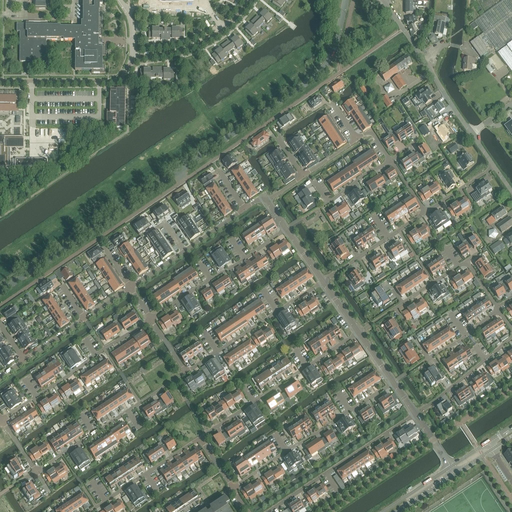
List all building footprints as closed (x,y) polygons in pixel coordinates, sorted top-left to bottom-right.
[(99,37),(102,37),(102,8),(100,8),(100,5),(103,5),(102,0),(82,0),(83,6),(81,6),(81,28),(70,28),(70,26),(47,26),(47,23),(26,23),(26,24),(17,24),(17,32),(20,32),(20,62),(29,62),(29,65),(39,65),(39,68),(48,68),(49,54),(46,54),(46,39),(63,39),(63,41),(75,41),(75,71),(92,71),(92,74),(105,74),(105,66),(102,66),(102,57),(106,57),(106,45),(99,45),(99,37)] [(34,0),(34,9),(47,9),(47,0),(34,0)] [(282,0),(273,0),(272,2),(273,3),(272,3),(280,8),(281,8),(285,2),(282,0)] [(511,0),(504,0),(475,22),(484,34),(471,43),(481,58),(489,52),(494,49),(497,52),(511,40),(511,39),(511,38),(511,0)] [(258,17),(257,17),(254,20),(261,26),(263,24),(263,23),(265,21),(267,24),(272,19),(272,18),(272,17),(266,11),(265,12),(265,11),(258,17)] [(415,16),(412,16),(405,18),(408,26),(415,24),(414,24),(417,23),(415,16)] [(445,24),(445,23),(446,19),(434,16),(433,22),(437,23),(435,34),(443,36),(445,24)] [(257,28),(258,29),(261,26),(254,20),(251,23),(252,24),(245,30),(246,30),(245,31),(252,38),(252,37),(253,37),(258,33),(255,30),(257,28)] [(412,37),(418,32),(415,25),(408,27),(412,37)] [(161,39),(161,40),(165,40),(165,30),(159,30),(159,29),(152,29),(149,29),(149,38),(152,38),(152,39),(159,39),(161,39)] [(172,29),(172,30),(165,30),(165,40),(170,40),(170,39),(172,39),(179,39),(182,39),(182,29),(179,29),(172,29)] [(229,42),(228,41),(224,45),(229,52),(233,49),(235,47),(237,50),(243,46),(242,45),(243,44),(238,37),(237,38),(236,37),(229,42)] [(511,43),(498,53),(511,72),(511,43)] [(227,53),(229,52),(224,45),(221,47),(222,48),(215,53),(215,54),(212,56),(217,63),(221,61),(221,62),(227,57),(225,54),(227,53)] [(385,82),(404,68),(405,70),(408,68),(407,66),(411,63),(406,56),(380,74),(385,82)] [(472,72),(472,64),(474,65),(475,60),(464,59),(464,71),(472,72)] [(151,80),(151,79),(157,79),(157,71),(152,71),(152,70),(151,70),(144,70),(144,71),(140,71),(140,80),(144,80),(143,80),(151,80)] [(162,70),(162,71),(157,71),(157,79),(163,79),(163,80),(170,81),(170,80),(174,80),(174,71),(170,71),(170,70),(163,70),(162,70)] [(406,86),(399,76),(392,80),(399,90),(406,86)] [(334,93),(343,87),(339,81),(330,87),(334,93)] [(390,84),(384,88),(387,94),(394,90),(390,84)] [(368,94),(363,86),(360,88),(365,96),(368,94)] [(431,97),(429,95),(431,94),(427,88),(423,91),(422,91),(418,93),(419,94),(415,97),(417,100),(415,101),(418,105),(420,104),(420,105),(423,103),(425,105),(431,101),(429,98),(431,97)] [(107,122),(107,126),(110,126),(110,127),(110,129),(115,129),(121,129),(125,129),(125,127),(125,90),(123,90),(122,90),(121,90),(111,90),(110,90),(110,100),(110,106),(110,111),(107,111),(107,116),(107,122)] [(0,111),(19,112),(19,106),(16,106),(16,96),(0,95),(0,111)] [(321,103),(319,100),(322,99),(320,96),(318,98),(317,98),(309,103),(311,105),(310,106),(312,109),(313,109),(321,103)] [(387,108),(401,99),(399,96),(396,99),(395,97),(393,98),(389,100),(386,96),(382,99),(387,108)] [(346,111),(355,105),(352,100),(342,107),(346,111)] [(433,117),(429,111),(433,108),(435,111),(436,110),(439,113),(445,109),(440,103),(435,107),(433,104),(424,110),(430,118),(433,117)] [(351,115),(360,109),(360,108),(358,109),(355,105),(346,111),(349,116),(351,115)] [(354,119),(363,113),(360,109),(351,115),(354,119)] [(357,124),(366,118),(363,113),(354,119),(357,124)] [(289,125),(294,122),(290,115),(277,124),(280,129),(289,124),(289,125)] [(322,127),(331,121),(328,116),(319,122),(322,127)] [(360,128),(369,122),(366,118),(357,124),(360,128)] [(325,132),(334,125),(331,121),(322,127),(325,132)] [(407,124),(400,129),(407,138),(413,134),(412,131),(414,129),(408,121),(406,122),(407,124)] [(363,133),(372,126),(369,122),(360,128),(363,133)] [(328,136),(337,130),(334,125),(325,132),(328,136)] [(450,134),(444,125),(441,127),(440,125),(434,129),(437,133),(439,132),(444,139),(448,136),(449,136),(449,135),(450,134)] [(393,131),(391,133),(393,137),(395,135),(400,142),(407,138),(400,129),(394,133),(393,131)] [(331,141),(340,134),(337,130),(328,136),(331,141)] [(257,148),(269,140),(267,138),(268,137),(266,135),(265,135),(264,133),(253,142),(254,144),(252,145),(254,147),(256,146),(257,148)] [(388,135),(382,140),(388,149),(395,145),(391,139),(393,137),(391,133),(388,135)] [(302,143),(304,142),(299,134),(290,140),(292,143),(290,144),(291,146),(290,147),(292,150),(302,143)] [(334,145),(343,139),(340,134),(331,141),(334,145)] [(0,137),(0,148),(0,149),(0,152),(0,157),(0,156),(0,167),(8,167),(8,162),(8,148),(24,148),(24,137),(0,137)] [(337,150),(346,143),(343,139),(334,145),(337,150)] [(300,155),(309,149),(307,146),(305,147),(302,143),(292,150),(294,153),(295,152),(296,154),(298,152),(300,155)] [(458,149),(456,147),(454,144),(448,149),(451,154),(458,149)] [(430,154),(425,146),(418,150),(423,157),(420,159),(423,163),(425,161),(423,158),(430,154)] [(312,157),(314,156),(309,149),(300,155),(301,157),(299,159),(300,160),(300,161),(302,164),(312,157)] [(271,163),(283,156),(281,153),(280,153),(279,151),(277,153),(275,150),(266,156),(271,163)] [(377,160),(371,151),(366,154),(373,163),(377,160)] [(473,163),(470,158),(471,158),(470,156),(469,157),(466,153),(459,158),(461,160),(458,162),(464,170),(467,168),(466,167),(473,163)] [(373,163),(366,154),(362,157),(368,166),(373,163)] [(418,161),(414,154),(407,159),(412,167),(419,162),(420,164),(423,163),(420,159),(418,161)] [(230,156),(222,162),(228,170),(236,164),(235,164),(237,163),(233,156),(231,157),(230,156)] [(285,165),(283,162),(286,161),(284,159),(285,159),(283,156),(271,163),(276,171),(285,165)] [(309,169),(318,163),(316,160),(314,162),(312,157),(302,164),(304,167),(305,168),(308,167),(309,169)] [(368,166),(362,157),(357,160),(364,169),(368,166)] [(412,167),(407,159),(401,163),(405,169),(402,171),(405,175),(407,173),(406,171),(412,167)] [(364,169),(357,160),(353,163),(360,174),(361,174),(359,172),(364,169)] [(360,174),(353,163),(354,165),(350,168),(356,177),(360,174)] [(281,178),(293,170),(291,167),(290,167),(289,166),(287,167),(285,165),(276,171),(281,178)] [(230,180),(243,172),(240,167),(231,172),(234,176),(232,178),(231,177),(229,179),(230,180)] [(356,177),(350,168),(345,171),(351,180),(356,177)] [(397,177),(391,169),(385,174),(389,180),(386,182),(389,185),(391,184),(390,182),(397,177)] [(295,179),(293,177),(295,175),(294,173),(295,173),(293,170),(281,178),(283,177),(286,181),(284,182),(286,185),(295,179)] [(455,185),(450,178),(453,176),(449,170),(446,172),(447,174),(441,179),(448,189),(450,188),(451,189),(453,187),(453,186),(455,185)] [(351,180),(345,171),(341,174),(347,183),(351,180)] [(237,182),(246,176),(243,172),(230,180),(231,181),(233,180),(235,178),(237,182)] [(213,180),(209,173),(206,175),(205,175),(203,177),(199,179),(204,186),(213,180)] [(347,183),(341,174),(336,177),(342,186),(347,183)] [(236,189),(249,181),(246,176),(237,182),(240,185),(238,187),(237,186),(235,188),(236,189)] [(384,183),(379,176),(373,181),(378,189),(384,184),(386,187),(389,185),(386,182),(384,183)] [(342,186),(336,177),(332,180),(338,189),(342,186)] [(338,189),(332,180),(327,183),(333,192),(338,189)] [(243,191),(252,185),(249,181),(236,189),(237,190),(239,189),(241,187),(243,191)] [(378,189),(373,181),(366,185),(370,191),(368,193),(370,197),(373,195),(372,193),(378,189)] [(439,192),(436,187),(438,185),(436,182),(427,188),(433,196),(439,192)] [(489,194),(488,192),(492,190),(487,182),(483,185),(483,184),(479,187),(476,190),(477,192),(471,196),(476,203),(483,199),(481,197),(485,194),(486,197),(489,194)] [(209,195),(217,189),(214,185),(206,190),(209,195)] [(242,198),(255,190),(252,185),(243,191),(246,194),(244,196),(243,195),(241,197),(242,198)] [(298,196),(295,198),(299,205),(300,204),(311,197),(306,190),(302,193),(301,190),(299,188),(295,190),(299,195),(298,196)] [(433,196),(427,188),(425,190),(423,188),(419,191),(421,193),(418,194),(420,198),(423,196),(426,201),(433,196)] [(212,199),(220,194),(217,189),(209,195),(212,199)] [(250,200),(258,194),(255,190),(242,198),(243,199),(245,198),(247,196),(250,200)] [(185,191),(178,196),(178,195),(173,198),(174,199),(174,200),(179,207),(190,199),(185,191)] [(367,198),(363,192),(360,193),(358,191),(356,192),(356,191),(353,193),(353,194),(359,203),(367,198)] [(359,203),(353,194),(353,193),(350,195),(350,196),(349,197),(351,200),(348,201),(352,208),(359,203)] [(215,204),(223,198),(220,194),(212,199),(215,204)] [(311,197),(300,204),(305,210),(307,209),(308,208),(310,211),(313,209),(311,206),(315,203),(311,197)] [(418,207),(411,197),(407,200),(406,199),(401,202),(409,213),(410,215),(419,209),(418,207)] [(218,208),(226,203),(223,198),(215,204),(218,208)] [(468,202),(466,203),(463,199),(456,204),(463,214),(470,209),(468,206),(470,205),(468,202)] [(409,213),(401,202),(397,205),(404,216),(409,213)] [(221,213),(229,207),(226,203),(218,208),(221,213)] [(463,214),(456,204),(450,208),(453,212),(450,214),(452,217),(455,215),(455,216),(458,214),(459,216),(463,214)] [(347,207),(345,209),(342,205),(335,209),(342,219),(349,215),(347,212),(349,210),(347,207)] [(404,216),(397,205),(392,208),(400,219),(404,216)] [(165,206),(159,210),(165,218),(167,217),(171,214),(165,206)] [(224,218),(232,212),(229,207),(221,213),(224,218)] [(400,219),(392,208),(388,211),(395,222),(400,219)] [(496,222),(507,214),(502,208),(491,215),(492,216),(486,221),(490,226),(496,221),(496,222)] [(342,219),(335,209),(329,213),(332,217),(329,219),(331,222),(334,221),(341,217),(342,219)] [(153,214),(150,216),(154,221),(157,219),(159,222),(160,221),(165,218),(159,210),(153,214)] [(395,222),(388,211),(383,214),(390,225),(395,222)] [(450,222),(444,213),(441,214),(440,212),(438,213),(437,213),(434,215),(442,226),(450,222)] [(181,221),(178,223),(178,224),(179,226),(181,228),(193,220),(194,219),(191,214),(181,221)] [(442,226),(434,215),(431,217),(432,217),(430,218),(432,221),(429,222),(435,231),(442,226)] [(144,217),(138,221),(145,232),(149,229),(151,228),(151,227),(149,224),(151,223),(148,217),(145,219),(144,217)] [(502,233),(511,225),(511,221),(509,217),(497,226),(502,233)] [(276,228),(269,218),(264,221),(264,220),(259,223),(264,231),(266,234),(276,228)] [(193,220),(181,228),(182,230),(184,232),(196,224),(193,220)] [(138,221),(132,225),(139,236),(143,233),(145,232),(138,221)] [(264,231),(259,223),(255,226),(262,237),(266,234),(264,231)] [(196,224),(184,232),(184,233),(185,235),(187,237),(199,229),(199,228),(196,224)] [(262,237),(255,226),(250,229),(257,240),(262,237)] [(427,234),(430,232),(427,229),(425,230),(422,226),(415,231),(422,241),(429,236),(427,234)] [(199,229),(187,237),(188,239),(190,242),(204,232),(200,227),(200,228),(199,228),(199,229)] [(257,240),(250,229),(246,232),(253,243),(257,240)] [(377,237),(371,229),(366,232),(373,242),(375,241),(374,239),(377,237)] [(498,235),(495,229),(488,231),(488,238),(495,240),(498,235)] [(157,231),(145,239),(149,244),(151,243),(150,242),(160,236),(159,234),(157,231)] [(415,231),(407,237),(411,244),(414,242),(414,243),(415,243),(416,245),(422,241),(415,231)] [(253,243),(246,232),(241,235),(244,240),(242,241),(244,243),(245,242),(248,246),(253,243)] [(373,242),(366,232),(362,235),(367,244),(370,242),(371,243),(373,242)] [(125,241),(121,235),(117,237),(117,236),(114,238),(115,239),(112,241),(116,247),(125,241)] [(367,244),(362,235),(357,238),(364,248),(366,247),(365,245),(367,244)] [(160,236),(150,242),(151,243),(154,247),(163,240),(162,238),(160,236)] [(364,248),(357,238),(356,237),(350,241),(353,246),(355,245),(358,250),(361,248),(362,249),(364,248)] [(481,245),(475,237),(469,241),(467,239),(465,241),(467,245),(470,243),(474,249),(481,245)] [(163,240),(154,247),(156,251),(157,251),(166,245),(166,244),(165,243),(163,240)] [(334,254),(344,247),(340,240),(336,243),(334,241),(331,243),(332,245),(332,246),(333,248),(332,250),(334,254)] [(469,253),(465,246),(467,245),(465,241),(462,243),(456,248),(462,257),(469,253)] [(495,255),(504,248),(500,241),(490,248),(495,255)] [(288,245),(286,246),(283,242),(277,246),(282,254),(288,250),(290,248),(288,245)] [(122,254),(131,248),(128,243),(119,250),(122,254)] [(406,251),(402,245),(400,246),(398,243),(396,245),(396,244),(393,246),(399,256),(406,251)] [(156,251),(154,253),(158,257),(159,257),(159,256),(170,249),(169,249),(168,247),(166,245),(157,251),(156,251)] [(282,254),(277,246),(270,251),(273,255),(270,257),(272,260),(275,258),(276,261),(283,256),(282,255),(282,254)] [(399,256),(393,246),(390,248),(390,249),(388,250),(390,253),(388,254),(392,261),(399,256)] [(230,262),(220,247),(215,251),(225,266),(230,262)] [(344,256),(348,253),(344,247),(334,254),(338,260),(341,258),(343,261),(346,259),(344,256)] [(102,258),(100,255),(102,254),(98,248),(88,254),(89,255),(88,256),(90,260),(92,260),(94,263),(102,258)] [(127,258),(134,252),(131,248),(122,254),(125,259),(127,258)] [(170,249),(159,256),(159,257),(162,261),(173,253),(171,251),(170,249)] [(130,262),(139,256),(136,251),(134,252),(127,258),(130,262)] [(225,266),(215,251),(210,254),(220,269),(225,266)] [(264,258),(263,256),(260,258),(258,254),(256,256),(257,258),(264,268),(268,265),(266,261),(264,258)] [(388,262),(384,256),(381,257),(379,255),(378,256),(377,255),(374,257),(381,267),(388,262)] [(133,267),(142,260),(139,256),(130,262),(133,267)] [(264,268),(257,258),(256,256),(254,257),(256,261),(254,262),(259,271),(264,268)] [(487,266),(483,260),(485,259),(483,256),(480,258),(481,261),(475,265),(480,272),(489,265),(487,266)] [(381,267),(374,257),(371,259),(371,260),(370,261),(372,264),(369,265),(373,272),(381,267)] [(446,266),(440,258),(435,261),(442,271),(444,270),(443,268),(446,266)] [(100,270),(109,264),(105,259),(96,265),(100,270)] [(136,271),(145,265),(142,260),(133,267),(136,271)] [(259,271),(254,262),(251,264),(249,260),(247,262),(248,264),(255,274),(259,271)] [(442,271),(435,261),(431,264),(437,273),(439,271),(440,272),(442,271)] [(255,274),(248,264),(247,262),(245,263),(247,267),(245,268),(250,277),(255,274)] [(103,275),(112,268),(109,264),(100,270),(103,275)] [(437,273),(431,264),(426,267),(433,277),(435,276),(434,274),(437,273)] [(139,276),(148,269),(145,265),(136,271),(139,276)] [(495,274),(494,271),(493,272),(489,265),(480,272),(484,278),(490,274),(492,276),(495,274)] [(250,277),(245,268),(242,270),(240,266),(238,268),(239,270),(246,280),(250,277)] [(106,280),(115,273),(112,268),(103,275),(106,280)] [(198,277),(191,268),(187,271),(193,280),(198,277)] [(246,280),(239,270),(238,268),(236,269),(238,273),(235,275),(241,283),(246,280)] [(73,277),(68,269),(61,273),(66,281),(73,277)] [(313,278),(307,270),(303,273),(311,286),(313,285),(311,283),(309,281),(313,278)] [(193,280),(187,271),(182,274),(188,283),(193,280)] [(353,271),(347,275),(352,282),(354,281),(362,276),(360,273),(359,273),(358,271),(355,273),(353,271)] [(428,279),(423,271),(418,274),(424,282),(428,279)] [(471,275),(468,276),(466,272),(459,277),(464,285),(471,280),(470,280),(473,278),(471,275)] [(109,284),(118,278),(115,273),(106,280),(108,282),(107,283),(107,284),(108,283),(109,284)] [(311,286),(303,273),(298,276),(304,284),(307,282),(309,284),(308,284),(310,287),(311,286)] [(188,283),(182,274),(178,277),(184,286),(188,283)] [(424,282),(418,274),(414,277),(419,285),(424,282)] [(304,284),(298,276),(294,279),(302,292),(304,291),(302,289),(300,287),(304,284)] [(352,282),(349,284),(354,291),(357,290),(363,285),(361,283),(364,281),(363,279),(364,279),(362,276),(354,281),(352,282)] [(184,286),(178,277),(173,280),(181,291),(180,289),(184,286)] [(230,284),(230,283),(226,277),(219,282),(224,290),(231,286),(232,288),(235,286),(232,282),(230,284)] [(419,285),(414,277),(409,280),(415,288),(419,285)] [(464,285),(459,277),(453,281),(455,285),(453,287),(455,290),(457,288),(458,289),(464,285)] [(511,279),(510,277),(504,281),(503,281),(501,282),(503,286),(506,284),(510,291),(511,290),(511,279)] [(112,289),(121,282),(118,278),(109,284),(112,289)] [(72,289),(80,284),(77,279),(69,284),(72,289)] [(302,292),(294,279),(289,282),(295,290),(298,288),(300,290),(299,290),(301,292),(302,292)] [(181,291),(173,280),(175,282),(170,285),(176,294),(181,291)] [(415,288),(409,280),(405,283),(410,291),(415,288)] [(53,288),(49,281),(46,283),(45,282),(41,285),(42,286),(39,288),(43,295),(46,293),(47,293),(51,291),(50,290),(53,288)] [(114,293),(124,286),(121,282),(112,289),(114,293)] [(224,290),(219,282),(213,286),(217,292),(214,294),(217,298),(219,296),(218,294),(224,290)] [(295,290),(289,282),(285,285),(293,298),(295,297),(293,295),(291,293),(295,290)] [(505,294),(501,288),(503,286),(501,282),(498,284),(499,286),(493,290),(498,298),(505,294)] [(410,291),(405,283),(400,286),(406,294),(410,291)] [(75,294),(83,288),(80,284),(72,289),(75,294)] [(176,294),(170,285),(166,288),(172,297),(176,294)] [(293,298),(285,285),(280,288),(286,296),(289,294),(291,296),(290,296),(292,298),(293,298)] [(449,295),(443,286),(441,288),(439,285),(438,287),(437,286),(434,288),(441,298),(442,300),(449,295)] [(385,294),(384,293),(385,292),(381,286),(374,290),(375,292),(374,292),(375,294),(371,296),(375,302),(385,294)] [(406,294),(400,286),(395,289),(401,297),(406,294)] [(78,298),(86,293),(83,288),(75,294),(78,298)] [(172,297),(166,288),(161,291),(167,300),(172,297)] [(286,296),(280,288),(276,291),(281,299),(286,296)] [(441,298),(434,288),(431,290),(432,291),(430,292),(432,295),(429,296),(433,303),(441,298)] [(212,296),(208,289),(201,294),(206,302),(213,298),(214,299),(217,298),(214,294),(212,296)] [(167,300),(161,291),(157,294),(163,303),(167,300)] [(81,303),(89,297),(86,293),(78,298),(81,303)] [(163,303),(157,294),(152,297),(158,306),(163,303)] [(391,302),(387,296),(385,294),(375,302),(378,307),(382,304),(383,306),(384,305),(385,306),(391,302)] [(46,306),(54,301),(55,302),(57,300),(57,301),(59,299),(57,297),(55,298),(53,300),(51,296),(42,302),(46,306)] [(188,298),(186,299),(189,303),(196,314),(201,311),(194,300),(191,296),(188,298)] [(84,307),(92,302),(89,297),(81,303),(84,307)] [(491,308),(488,304),(491,303),(487,297),(480,302),(486,311),(491,308)] [(184,300),(181,302),(184,307),(191,317),(196,314),(189,303),(186,299),(184,300)] [(316,307),(319,305),(317,302),(314,304),(312,299),(305,304),(310,312),(311,314),(318,309),(316,307)] [(265,310),(259,300),(254,303),(260,313),(265,310)] [(57,305),(55,302),(54,301),(46,306),(49,311),(57,305)] [(425,304),(423,305),(420,301),(414,306),(419,314),(426,309),(425,309),(428,307),(425,304)] [(87,312),(95,306),(92,302),(84,307),(87,312)] [(486,311),(480,302),(481,303),(477,306),(482,314),(486,311)] [(260,313),(254,303),(250,306),(256,316),(260,313)] [(305,304),(298,308),(296,310),(301,317),(303,315),(304,316),(310,312),(305,304)] [(52,315),(60,310),(61,311),(63,309),(63,310),(65,308),(63,306),(61,307),(59,309),(57,305),(49,311),(52,315)] [(256,316),(250,306),(245,309),(251,319),(256,316)] [(419,314),(414,306),(407,310),(410,314),(407,316),(409,319),(412,317),(412,318),(419,314)] [(482,314),(477,306),(472,309),(477,317),(482,314)] [(16,313),(12,307),(8,309),(5,310),(6,311),(3,313),(7,319),(9,318),(11,320),(17,316),(15,314),(16,313)] [(251,319),(245,309),(241,312),(248,324),(249,324),(247,322),(251,319)] [(477,317),(472,309),(468,312),(467,311),(473,320),(477,317)] [(55,320),(63,314),(61,311),(60,310),(52,315),(55,320)] [(138,322),(134,315),(136,314),(134,310),(131,312),(133,314),(126,318),(132,326),(138,322)] [(296,326),(289,316),(286,311),(281,315),(291,330),(296,326)] [(473,320),(467,311),(462,314),(468,323),(473,320)] [(248,324),(241,312),(241,313),(242,315),(238,318),(244,327),(248,324)] [(174,313),(168,317),(173,325),(174,327),(181,323),(179,320),(182,318),(180,315),(177,317),(174,313)] [(57,324),(66,319),(66,320),(69,318),(69,319),(71,317),(69,315),(67,316),(65,318),(63,314),(55,320),(57,324)] [(291,330),(281,315),(277,318),(281,325),(279,326),(282,331),(284,330),(287,333),(291,330)] [(12,331),(23,324),(19,316),(9,322),(11,325),(9,326),(10,328),(12,331)] [(132,326),(126,318),(125,316),(119,321),(118,320),(115,321),(118,325),(120,323),(125,330),(132,326)] [(168,317),(161,322),(164,326),(161,327),(164,331),(166,329),(167,330),(173,325),(168,317)] [(244,327),(238,318),(233,320),(239,330),(244,327)] [(69,323),(66,320),(66,319),(57,324),(61,329),(69,323)] [(504,327),(499,319),(494,323),(499,330),(504,327)] [(239,330),(233,320),(229,323),(235,333),(239,330)] [(120,333),(115,327),(118,325),(115,321),(113,323),(114,325),(108,329),(107,328),(113,337),(120,333)] [(388,334),(398,327),(393,321),(389,324),(387,321),(384,323),(386,326),(385,326),(387,329),(385,330),(388,334)] [(235,333),(229,323),(224,326),(230,336),(235,333)] [(499,330),(494,323),(489,326),(495,333),(499,330)] [(28,331),(23,324),(12,331),(14,334),(15,336),(17,334),(19,337),(28,331)] [(230,336),(224,326),(220,329),(226,339),(230,336)] [(270,326),(261,332),(266,340),(269,339),(270,341),(274,338),(273,336),(272,335),(275,334),(270,326)] [(495,333),(489,326),(485,329),(491,338),(490,336),(495,333)] [(342,338),(335,327),(330,330),(336,338),(338,337),(340,339),(342,338)] [(398,337),(402,334),(398,327),(388,334),(392,340),(395,339),(396,341),(399,339),(398,337)] [(113,337),(107,328),(100,332),(97,333),(100,337),(102,335),(107,342),(113,337)] [(455,336),(450,328),(445,331),(450,340),(455,336)] [(226,339),(220,329),(215,333),(221,342),(226,339)] [(336,338),(330,330),(329,329),(325,332),(326,333),(334,345),(336,344),(334,340),(336,338)] [(491,338),(485,329),(480,332),(487,341),(491,338)] [(31,339),(28,335),(30,334),(28,331),(19,337),(21,339),(19,341),(20,342),(19,343),(21,346),(31,339)] [(450,340),(445,331),(440,334),(446,343),(450,340)] [(261,332),(254,337),(257,341),(255,343),(257,346),(259,344),(260,345),(266,340),(261,332)] [(334,345),(326,333),(321,336),(327,345),(329,343),(332,347),(334,345)] [(150,343),(143,334),(134,340),(136,343),(141,350),(146,347),(146,346),(150,343)] [(446,343),(440,334),(436,337),(441,346),(446,343)] [(327,345),(321,336),(317,339),(325,351),(327,350),(324,346),(327,345)] [(441,346),(436,337),(431,340),(437,349),(441,346)] [(29,351),(38,345),(36,342),(34,344),(31,339),(21,346),(23,349),(24,348),(25,350),(27,349),(29,351)] [(256,349),(251,341),(247,343),(245,341),(246,341),(244,339),(243,340),(251,352),(256,349)] [(325,351),(317,339),(312,342),(318,350),(320,349),(323,353),(325,351)] [(141,350),(136,343),(134,340),(130,343),(137,353),(141,350)] [(251,352),(243,340),(242,341),(243,343),(244,342),(245,345),(241,347),(247,355),(251,352)] [(437,349),(431,340),(427,343),(432,352),(437,349)] [(318,350),(312,342),(311,341),(305,345),(308,350),(310,349),(315,356),(317,354),(315,352),(318,350)] [(203,351),(201,347),(203,346),(200,342),(193,346),(201,359),(203,358),(201,355),(201,356),(199,354),(203,351)] [(137,353),(130,343),(125,346),(133,356),(137,353)] [(432,352),(427,343),(422,346),(428,355),(432,352)] [(403,357),(413,351),(409,344),(405,347),(403,345),(400,347),(402,349),(401,350),(403,352),(401,354),(403,357)] [(247,355),(241,347),(238,349),(236,347),(237,347),(236,345),(234,346),(242,358),(247,355)] [(360,348),(358,349),(355,345),(348,350),(354,358),(360,353),(362,351),(360,348)] [(133,356),(125,346),(121,349),(128,359),(133,356)] [(201,359),(193,346),(189,349),(194,357),(197,355),(199,357),(198,357),(200,359),(201,359)] [(242,358),(234,346),(233,347),(234,349),(235,348),(236,351),(232,353),(238,361),(242,358)] [(472,356),(466,348),(464,350),(461,346),(459,348),(461,350),(467,360),(472,356)] [(0,359),(12,352),(10,349),(9,349),(8,348),(6,349),(4,347),(0,349),(0,359)] [(78,359),(71,348),(66,351),(76,366),(81,363),(78,359)] [(467,360),(461,350),(459,348),(457,349),(460,353),(457,354),(463,363),(467,360)] [(128,359),(121,349),(116,352),(123,362),(128,359)] [(194,357),(189,349),(184,352),(192,364),(194,364),(192,361),(192,362),(190,360),(194,357)] [(354,358),(348,350),(342,354),(345,358),(342,360),(344,363),(347,361),(347,362),(354,358)] [(76,366),(66,351),(61,355),(71,370),(76,366)] [(238,361),(232,353),(229,355),(227,353),(228,353),(227,351),(225,352),(233,364),(238,361)] [(413,360),(418,357),(413,351),(403,357),(408,364),(410,362),(412,365),(415,363),(413,360)] [(14,361),(12,359),(14,357),(13,355),(14,355),(12,352),(0,359),(5,367),(14,361)] [(123,362),(116,352),(112,355),(119,366),(123,362)] [(192,364),(184,352),(179,355),(185,363),(188,361),(190,363),(191,365),(192,364)] [(233,364),(225,352),(224,353),(225,355),(226,354),(227,357),(223,359),(229,367),(233,364)] [(463,363),(457,354),(455,356),(452,352),(450,353),(452,356),(458,366),(463,363)] [(458,366),(452,356),(450,353),(448,355),(451,359),(448,360),(454,369),(458,366)] [(342,365),(344,363),(342,360),(340,361),(337,357),(330,362),(336,370),(342,365)] [(113,369),(108,360),(104,363),(103,361),(103,360),(102,358),(100,359),(103,363),(109,372),(113,369)] [(292,368),(286,359),(285,358),(280,361),(281,363),(289,375),(292,373),(289,369),(292,368)] [(507,365),(509,363),(507,360),(505,362),(502,358),(495,362),(501,370),(508,366),(507,365)] [(109,372),(103,363),(100,359),(99,360),(100,362),(101,362),(102,364),(99,366),(104,375),(109,372)] [(225,374),(218,364),(216,359),(211,363),(221,378),(225,374)] [(454,369),(448,360),(446,362),(444,359),(442,361),(450,374),(455,371),(454,369)] [(63,371),(56,360),(51,364),(59,374),(63,371)] [(336,370),(330,362),(324,366),(327,370),(324,372),(326,375),(329,373),(329,374),(336,370)] [(501,370),(495,362),(489,366),(492,371),(489,372),(491,375),(494,374),(501,370)] [(221,378),(211,363),(206,366),(216,381),(221,378)] [(289,375),(281,363),(277,365),(283,374),(285,372),(287,376),(289,375)] [(59,374),(51,364),(47,366),(56,379),(54,377),(59,374)] [(104,375),(99,366),(95,369),(94,367),(94,366),(93,364),(91,365),(94,369),(99,378),(104,375)] [(99,378),(94,369),(91,365),(90,366),(91,368),(92,368),(93,370),(90,372),(95,381),(99,378)] [(283,374),(277,365),(273,368),(281,380),(283,379),(280,375),(283,374)] [(56,379),(47,366),(47,367),(48,369),(44,372),(51,382),(56,379)] [(323,382),(315,371),(313,367),(308,370),(318,385),(323,382)] [(428,381),(440,373),(436,367),(433,369),(433,368),(427,372),(428,373),(424,376),(428,381)] [(281,380),(273,368),(268,371),(274,380),(276,378),(279,382),(281,380)] [(95,381),(90,372),(86,375),(85,373),(85,372),(84,370),(82,371),(85,375),(91,384),(95,381)] [(318,385),(308,370),(303,373),(313,388),(318,385)] [(91,384),(85,375),(82,371),(81,372),(82,374),(83,374),(84,376),(80,379),(86,387),(91,384)] [(274,380),(268,371),(264,374),(272,386),(274,385),(271,381),(274,380)] [(51,382),(44,372),(39,375),(47,385),(51,382)] [(381,381),(375,372),(370,375),(379,388),(380,387),(379,385),(378,385),(377,383),(381,381)] [(203,381),(205,379),(203,376),(201,377),(198,373),(191,378),(198,388),(202,385),(201,383),(203,381)] [(441,381),(444,379),(440,373),(428,381),(431,386),(435,384),(436,385),(441,382),(441,381)] [(272,386),(264,374),(259,377),(265,386),(267,384),(270,388),(272,386)] [(47,385),(39,375),(35,378),(42,388),(47,385)] [(379,388),(370,375),(366,378),(371,387),(375,384),(376,387),(377,389),(379,388)] [(492,384),(486,375),(483,377),(482,375),(480,376),(480,375),(477,377),(485,389),(492,384)] [(265,386),(259,377),(258,376),(252,380),(255,386),(257,384),(261,391),(264,390),(262,387),(265,386)] [(485,389),(477,377),(474,379),(474,380),(472,381),(474,384),(472,386),(476,392),(483,387),(484,389),(485,389)] [(198,388),(191,378),(185,382),(188,386),(185,388),(187,391),(190,389),(190,390),(193,388),(194,390),(198,388)] [(371,387),(366,378),(361,381),(370,394),(371,393),(370,391),(369,391),(368,389),(371,387)] [(370,394),(361,381),(357,384),(362,393),(366,390),(367,393),(368,395),(370,394)] [(80,384),(77,386),(75,382),(68,386),(73,394),(80,390),(80,389),(82,387),(80,384)] [(301,389),(297,383),(290,387),(296,395),(302,391),(303,393),(306,391),(304,387),(301,389)] [(362,393),(357,384),(352,387),(361,400),(362,399),(361,397),(360,397),(359,395),(362,393)] [(73,394),(68,386),(62,390),(64,394),(62,396),(64,399),(66,398),(67,398),(73,394)] [(296,395),(290,387),(284,391),(288,398),(286,399),(288,403),(291,401),(289,399),(296,395)] [(361,400),(352,387),(348,390),(353,399),(357,396),(358,398),(358,399),(359,401),(361,400)] [(474,397),(468,388),(466,390),(464,387),(463,389),(462,388),(459,390),(467,402),(474,397)] [(21,404),(11,389),(6,392),(16,407),(21,404)] [(133,397),(128,389),(123,392),(129,400),(128,401),(129,403),(129,404),(130,406),(133,404),(132,402),(131,402),(130,400),(133,397)] [(242,400),(239,395),(241,393),(239,390),(230,396),(235,404),(242,400)] [(467,402),(459,390),(456,392),(457,393),(455,394),(456,396),(454,398),(460,407),(467,402)] [(16,407),(6,392),(1,395),(8,406),(11,410),(16,407)] [(129,400),(123,392),(119,395),(124,403),(128,401),(129,400)] [(173,402),(168,394),(161,399),(165,405),(163,407),(165,410),(168,408),(166,406),(173,402)] [(124,403),(119,395),(114,398),(120,407),(119,407),(120,409),(120,410),(121,412),(124,410),(123,408),(122,408),(121,406),(124,403)] [(283,401),(279,395),(272,399),(278,407),(284,403),(285,405),(288,403),(286,399),(283,401)] [(398,405),(392,396),(389,398),(388,395),(386,396),(383,398),(391,410),(398,405)] [(59,398),(56,400),(53,396),(47,400),(52,408),(59,404),(58,403),(61,401),(59,398)] [(235,404),(230,396),(221,402),(223,405),(226,404),(229,409),(235,404)] [(120,407),(114,398),(110,401),(115,410),(119,407),(120,407)] [(391,410),(383,398),(380,400),(378,402),(380,404),(377,406),(383,415),(391,410)] [(279,408),(278,407),(272,399),(266,403),(270,410),(267,411),(270,415),(273,413),(272,413),(279,408)] [(52,408),(47,400),(40,405),(43,409),(41,410),(43,414),(45,412),(46,413),(52,408)] [(115,410),(110,401),(105,404),(111,413),(110,413),(111,415),(111,416),(112,418),(115,416),(114,414),(113,414),(112,412),(115,410)] [(453,413),(445,401),(436,408),(444,419),(453,413)] [(162,412),(165,410),(163,407),(160,408),(156,402),(149,406),(155,414),(156,416),(162,411),(162,412)] [(224,412),(221,407),(223,405),(221,402),(212,408),(217,416),(224,412)] [(336,417),(333,412),(335,411),(338,409),(335,404),(332,406),(330,402),(325,405),(333,417),(334,419),(336,417)] [(111,413),(105,404),(101,407),(106,416),(110,413),(111,413)] [(333,417),(325,405),(320,408),(326,417),(328,415),(331,419),(333,417)] [(155,414),(149,406),(143,411),(147,417),(145,418),(147,422),(150,420),(148,418),(155,414)] [(265,421),(258,410),(255,406),(250,409),(260,424),(265,421)] [(106,416),(101,407),(96,410),(102,419),(101,419),(102,421),(102,422),(103,424),(106,422),(105,420),(104,420),(103,418),(106,416)] [(377,415),(373,409),(370,410),(368,407),(366,409),(366,408),(363,410),(369,420),(377,415)] [(217,416),(212,408),(203,414),(205,417),(208,416),(211,421),(217,416)] [(326,417),(320,408),(316,411),(324,423),(326,422),(324,418),(326,417)] [(260,424),(250,409),(245,412),(248,417),(255,427),(260,424)] [(38,418),(33,410),(29,413),(34,421),(38,418)] [(102,419),(96,410),(92,413),(97,422),(101,419),(102,419)] [(369,420),(363,410),(360,412),(360,413),(359,414),(360,417),(358,418),(362,425),(369,420)] [(29,424),(24,416),(25,415),(23,413),(24,413),(22,411),(20,413),(21,415),(22,414),(23,417),(20,419),(25,427),(26,429),(31,426),(29,424)] [(316,411),(311,415),(317,423),(319,421),(323,427),(325,425),(324,423),(316,411)] [(34,421),(29,413),(25,415),(24,416),(29,424),(34,421)] [(311,427),(308,422),(310,421),(306,416),(300,420),(301,421),(309,434),(311,432),(309,428),(311,427)] [(20,430),(15,422),(16,421),(14,419),(15,419),(13,417),(11,419),(12,421),(13,420),(14,423),(10,425),(15,433),(20,430)] [(348,431),(355,426),(351,419),(348,421),(347,418),(345,419),(344,419),(341,421),(348,431)] [(25,427),(20,419),(16,421),(15,422),(20,430),(25,427)] [(309,434),(301,421),(296,424),(302,433),(304,431),(307,435),(309,434)] [(348,431),(341,421),(338,423),(339,423),(337,425),(339,428),(336,429),(341,436),(348,431)] [(127,427),(124,422),(119,426),(126,436),(131,433),(129,431),(130,430),(128,426),(127,427)] [(242,429),(238,422),(232,427),(237,434),(243,430),(245,432),(247,431),(245,427),(242,429)] [(84,434),(76,423),(72,426),(79,437),(84,434)] [(302,433),(296,424),(292,427),(300,439),(302,438),(300,434),(302,433)] [(79,437),(72,426),(67,429),(74,440),(79,437)] [(126,436),(119,426),(114,429),(121,439),(126,436)] [(238,436),(237,434),(232,427),(225,431),(229,437),(227,439),(229,443),(232,441),(232,440),(238,436)] [(300,439),(292,427),(287,431),(293,439),(295,437),(298,441),(300,439)] [(415,429),(412,431),(409,427),(403,431),(410,441),(416,436),(414,434),(417,432),(415,429)] [(74,440),(67,429),(63,432),(70,443),(74,440)] [(121,439),(114,429),(110,432),(111,434),(117,442),(121,439)] [(410,441),(403,431),(396,435),(399,439),(397,441),(399,444),(401,443),(402,443),(404,441),(406,443),(410,441)] [(70,443),(63,432),(58,435),(65,446),(70,443)] [(336,440),(330,432),(324,436),(328,443),(326,444),(328,448),(330,446),(329,444),(336,440)] [(117,442),(111,434),(107,437),(114,447),(119,444),(117,442)] [(224,441),(220,434),(213,439),(219,447),(225,442),(227,444),(229,443),(227,439),(224,441)] [(65,446),(58,435),(54,438),(61,449),(65,446)] [(114,447),(107,437),(102,440),(109,450),(114,447)] [(176,447),(169,437),(163,442),(163,441),(160,443),(162,447),(165,445),(169,451),(176,447)] [(61,449),(54,438),(49,441),(56,452),(61,449)] [(109,450),(102,440),(98,443),(105,453),(109,450)] [(328,448),(326,444),(323,446),(319,440),(312,444),(319,453),(325,449),(325,450),(328,448)] [(276,451),(269,441),(264,444),(271,455),(276,451)] [(393,443),(390,445),(388,441),(381,445),(388,455),(387,453),(393,449),(393,448),(395,447),(393,443)] [(49,452),(46,447),(48,445),(46,442),(37,448),(42,456),(49,452)] [(105,453),(98,443),(93,446),(100,456),(105,453)] [(165,455),(160,448),(162,447),(160,443),(157,445),(159,447),(153,452),(158,459),(165,455)] [(271,455),(264,444),(260,447),(267,458),(271,455)] [(319,453),(312,444),(306,448),(310,454),(307,456),(310,460),(312,458),(311,456),(317,452),(318,453),(319,453)] [(388,455),(381,445),(375,450),(377,454),(375,455),(377,459),(380,457),(380,458),(383,456),(384,458),(388,455)] [(100,456),(93,446),(88,449),(96,460),(100,456)] [(203,458),(196,447),(194,449),(195,451),(193,453),(198,461),(199,463),(204,460),(203,458)] [(267,458),(260,447),(255,450),(262,461),(267,458)] [(42,456),(37,448),(28,454),(30,457),(33,456),(36,461),(42,456)] [(91,464),(83,454),(81,449),(76,453),(86,468),(91,464)] [(262,461),(255,450),(251,453),(258,464),(262,461)] [(198,461),(193,453),(191,454),(188,451),(186,452),(188,454),(194,464),(198,461)] [(374,460),(369,451),(364,454),(369,463),(374,460)] [(158,459),(153,452),(146,456),(145,454),(142,456),(145,459),(147,458),(152,464),(158,459)] [(194,464),(188,454),(186,452),(184,454),(186,457),(184,459),(190,467),(194,464)] [(86,468),(76,453),(71,456),(81,471),(86,468)] [(258,464),(251,453),(246,456),(253,467),(258,464)] [(297,468),(304,463),(298,454),(295,456),(294,453),(292,454),(289,456),(297,468)] [(369,463),(364,454),(359,457),(365,466),(369,463)] [(253,467),(246,456),(242,459),(247,467),(249,470),(253,467)] [(297,468),(289,456),(286,458),(284,460),(286,462),(283,464),(289,473),(297,468)] [(190,467),(184,459),(182,460),(179,457),(177,458),(179,460),(185,470),(190,467)] [(365,466),(359,457),(355,460),(360,469),(365,466)] [(21,466),(20,465),(21,464),(16,458),(10,462),(11,463),(10,464),(11,465),(7,468),(10,473),(21,466)] [(143,467),(137,458),(132,462),(140,474),(142,472),(140,469),(143,467)] [(185,470),(179,460),(177,458),(175,460),(177,463),(175,465),(181,473),(185,470)] [(249,470),(247,467),(242,459),(238,461),(239,462),(233,466),(240,476),(249,470)] [(360,469),(355,460),(350,463),(356,472),(360,469)] [(140,474),(132,462),(128,465),(134,473),(136,471),(138,475),(140,474)] [(134,473),(128,465),(127,463),(122,466),(123,468),(131,480),(133,478),(131,475),(134,473)] [(181,473),(175,465),(173,466),(170,463),(168,464),(170,466),(176,476),(181,473)] [(356,472),(350,463),(346,466),(351,475),(356,472)] [(176,476),(170,466),(168,464),(166,465),(168,469),(166,471),(172,479),(176,476)] [(24,473),(27,472),(22,465),(21,466),(10,473),(14,479),(18,476),(19,477),(24,474),(24,473)] [(65,473),(68,471),(66,468),(63,469),(60,465),(54,470),(60,479),(67,475),(65,473)] [(351,475),(346,466),(341,469),(347,478),(351,475)] [(131,480),(123,468),(119,471),(125,479),(127,477),(129,481),(131,480)] [(283,470),(280,472),(277,468),(271,472),(276,480),(283,476),(282,475),(285,474),(283,470)] [(347,478),(341,469),(337,472),(342,481),(347,478)] [(60,479),(54,470),(47,474),(50,478),(47,480),(49,483),(52,481),(52,482),(55,480),(56,482),(60,479)] [(172,479),(166,471),(164,472),(162,470),(160,472),(167,482),(168,484),(173,480),(172,479)] [(125,479),(119,471),(114,474),(122,486),(125,484),(122,481),(125,479)] [(122,486),(114,474),(113,472),(109,475),(116,485),(118,483),(120,487),(122,486)] [(276,480),(271,472),(264,477),(267,481),(264,483),(267,486),(269,484),(270,485),(276,480)] [(116,485),(109,475),(102,479),(106,485),(108,484),(112,490),(113,490),(115,489),(113,487),(116,485)] [(262,484),(259,486),(257,482),(250,486),(257,496),(263,492),(262,489),(264,487),(262,484)] [(37,490),(38,489),(34,483),(31,484),(26,488),(26,489),(23,491),(26,497),(37,490)] [(145,501),(138,490),(135,486),(130,489),(140,504),(145,501)] [(257,496),(250,486),(244,490),(246,495),(244,496),(246,499),(249,498),(252,497),(253,499),(257,496)] [(326,488),(323,490),(320,486),(314,490),(319,498),(326,494),(325,493),(328,491),(326,488)] [(140,504),(130,489),(125,492),(135,507),(140,504)] [(43,497),(39,491),(38,491),(37,490),(26,497),(30,502),(34,500),(34,501),(36,500),(37,502),(43,497)] [(319,498),(314,490),(307,494),(310,499),(307,500),(310,503),(312,502),(313,502),(319,498)] [(199,500),(194,492),(189,495),(197,507),(199,505),(197,502),(199,500)] [(88,502),(83,494),(78,497),(87,510),(88,509),(87,507),(86,507),(85,505),(88,502)] [(197,507),(189,495),(184,498),(190,506),(192,505),(195,508),(197,507)] [(87,510),(78,497),(74,500),(79,508),(83,506),(84,508),(85,510),(87,510)] [(190,506),(184,498),(180,501),(187,511),(188,511),(190,511),(188,508),(190,506)] [(229,511),(227,508),(225,506),(229,504),(229,503),(228,503),(225,499),(226,499),(210,509),(212,511),(210,511),(206,511),(205,511),(229,511)] [(79,508),(74,500),(69,503),(75,511),(76,511),(79,508)] [(299,511),(306,507),(302,501),(299,503),(297,500),(296,501),(295,501),(292,503),(298,511),(299,511)] [(187,511),(180,501),(175,504),(180,511),(181,511),(183,511),(184,511),(187,511)] [(123,505),(120,506),(117,502),(111,506),(114,511),(119,511),(123,510),(122,509),(125,508),(123,505)] [(75,511),(69,503),(65,506),(68,511),(73,511),(74,511),(73,511),(75,511)] [(298,511),(292,503),(289,505),(290,505),(288,506),(290,509),(287,510),(288,511),(298,511)]
